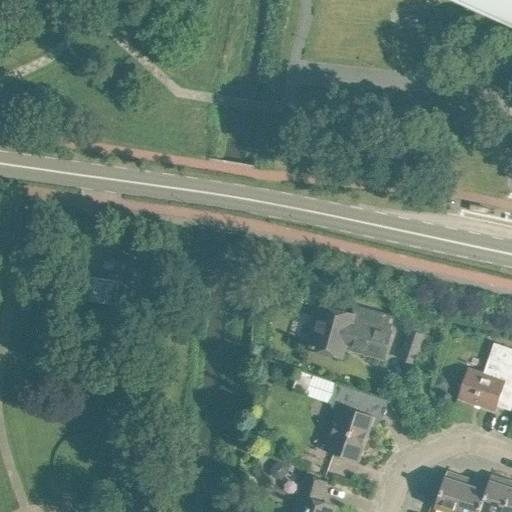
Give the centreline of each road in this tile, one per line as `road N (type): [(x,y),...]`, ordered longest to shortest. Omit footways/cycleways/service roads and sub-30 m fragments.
road 1 (secondary): [(364,223),(0,168)]
road 2 (residential): [(387,511),(400,474),(450,442),(475,437),(511,450)]
road 3 (secondary): [(364,223),(511,263)]
road 4 (secondary): [(511,247),(364,223)]
